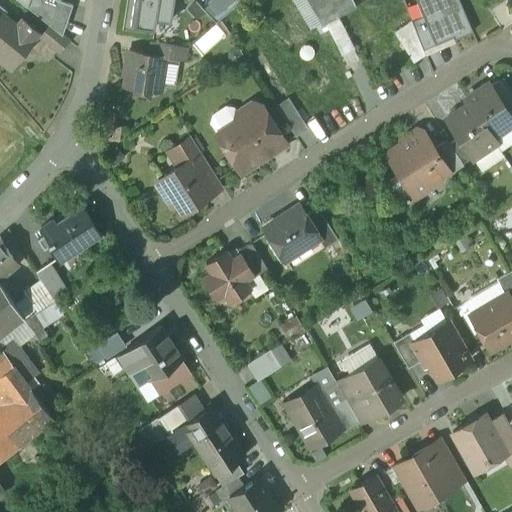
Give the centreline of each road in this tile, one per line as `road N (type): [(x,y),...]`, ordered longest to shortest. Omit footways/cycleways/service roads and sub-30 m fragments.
road 1 (residential): [(149,265),(511,37)]
road 2 (residential): [(149,265),(295,483)]
road 3 (residential): [(511,365),(295,483)]
road 4 (residential): [(71,140),(149,265)]
road 5 (residential): [(104,0),(71,140)]
